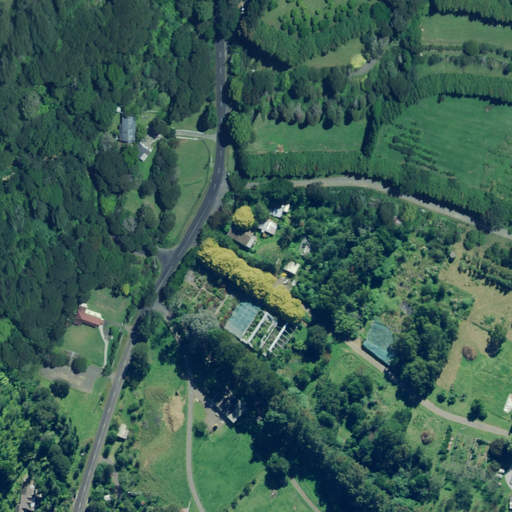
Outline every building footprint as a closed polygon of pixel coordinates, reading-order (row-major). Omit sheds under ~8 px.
[(137,112),(124,111),(123,136),(137,136),(137,112)] [(152,151),(141,141),(133,150),(144,160),(152,151)] [(265,215),(281,219),(283,213),(287,214),(289,207),(269,201),(265,215)] [(348,213),(312,202),(307,218),(343,230),(348,213)] [(409,211),(395,206),(390,218),(404,223),(409,211)] [(278,227),(261,219),(257,229),(274,236),(278,227)] [(254,235),(235,224),(227,238),(250,251),(256,241),(252,238),(254,235)] [(317,243),(303,239),(300,256),(313,259),(317,243)] [(300,267),(289,262),(285,272),(296,277),(300,267)] [(239,340),(263,303),(246,292),(223,329),(239,340)] [(99,321),(103,323),(104,319),(101,318),(102,315),(85,310),(87,306),(80,303),(74,321),(81,323),(83,319),(98,324),(99,321)] [(240,340),(245,343),(255,350),(257,351),(280,315),(264,304),(263,303),(239,340),(240,340)] [(280,315),(257,351),(275,363),(299,327),(290,321),(280,315)] [(390,327),(374,320),(363,346),(393,370),(403,346),(385,339),(390,327)] [(208,402),(233,425),(248,409),(223,386),(208,402)] [(131,429),(121,425),(116,437),(126,441),(131,429)] [(33,486),(23,485),(22,499),(20,499),(19,511),(34,511),(36,503),(32,502),(33,486)]
